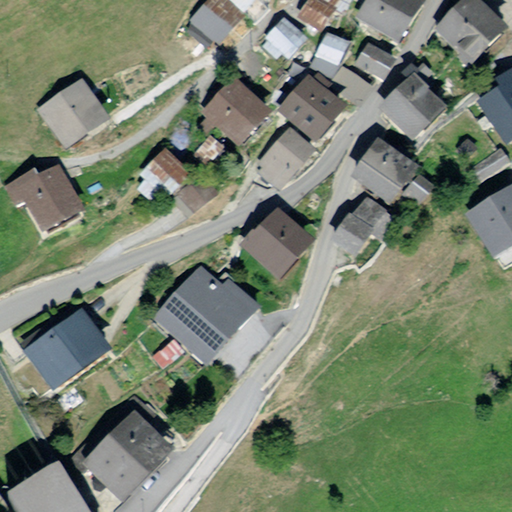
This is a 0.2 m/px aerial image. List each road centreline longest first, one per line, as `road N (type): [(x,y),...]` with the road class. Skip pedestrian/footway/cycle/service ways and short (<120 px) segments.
road 1 (residential): [(0,315),(289,197),(358,134)]
road 2 (residential): [(358,134),(319,279),(298,329),(257,386)]
road 3 (residential): [(257,386),(142,511)]
road 4 (residential): [(358,134),(443,0)]
road 5 (residential): [(257,386),(249,420),(180,511)]
